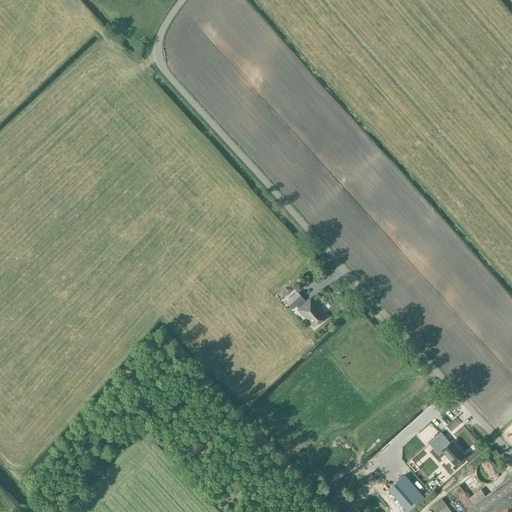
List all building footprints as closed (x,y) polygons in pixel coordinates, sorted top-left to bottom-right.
[(305,302),(303,300),(297,293),(286,302),(292,309),(296,306),(298,309),(297,310),(303,316),(304,315),(314,327),(325,318),(318,310),(319,309),(310,299),(305,302)] [(450,415),(444,420),(448,425),(454,420),(450,415)] [(443,434),(449,425),(442,421),(436,430),(443,434)] [(440,433),(428,444),(438,455),(442,451),(454,465),(463,457),(451,442),(449,443),(440,433)] [(404,476),(388,489),(407,511),(423,498),(404,476)] [(450,511),(441,499),(431,506),(435,511),(511,511),(511,510),(509,506),(511,504),(511,479),(511,478),(510,477),(484,496),(479,489),(468,497),(459,486),(458,487),(453,491),(466,509),(462,511),(450,511)]
